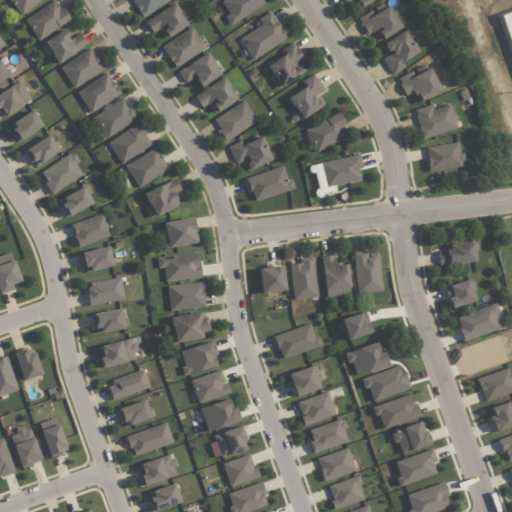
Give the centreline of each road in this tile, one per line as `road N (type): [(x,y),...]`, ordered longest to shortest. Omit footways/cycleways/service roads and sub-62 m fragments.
road 1 (residential): [(298,511),(239,349),(228,233),(208,173),(87,0)]
road 2 (residential): [(304,0),(386,128),(412,293),(489,511)]
road 3 (residential): [(119,511),(71,375),(49,257),(0,173)]
road 4 (residential): [(511,200),(228,233)]
